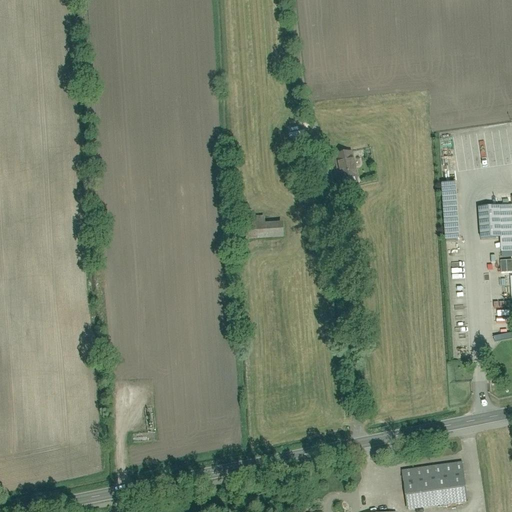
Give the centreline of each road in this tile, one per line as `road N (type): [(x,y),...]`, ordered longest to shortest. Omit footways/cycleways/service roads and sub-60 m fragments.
road 1 (tertiary): [(18,511),(511,412)]
road 2 (track): [(326,185),(301,93),(292,0)]
